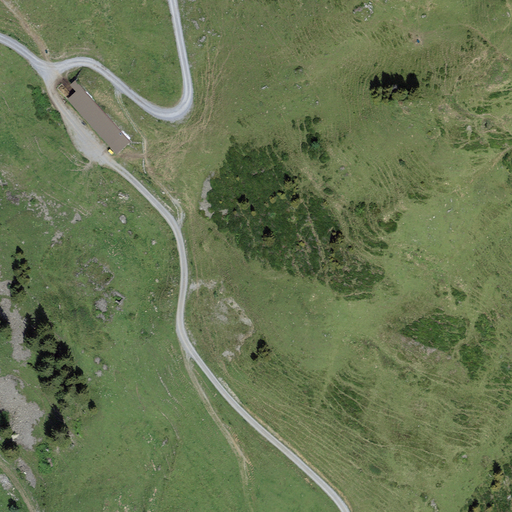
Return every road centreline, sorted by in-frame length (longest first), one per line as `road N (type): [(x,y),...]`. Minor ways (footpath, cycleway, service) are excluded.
road 1 (track): [(184,342),(345,511)]
road 2 (track): [(53,70),(60,106),(178,230)]
road 3 (track): [(172,0),(189,99),(174,113),(160,113),(120,86)]
road 4 (track): [(184,342),(189,372),(243,459)]
